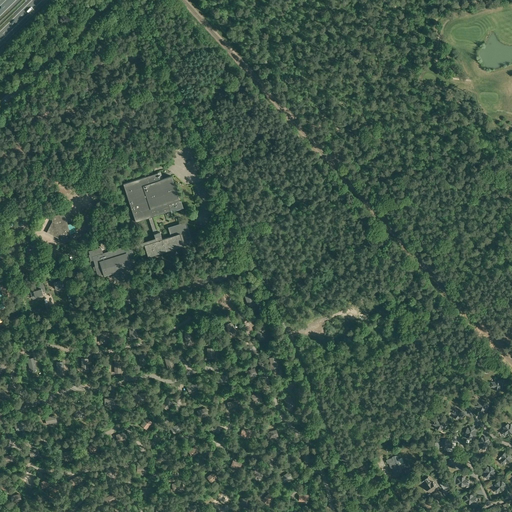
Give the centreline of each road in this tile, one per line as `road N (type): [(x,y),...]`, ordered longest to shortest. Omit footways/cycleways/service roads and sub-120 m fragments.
road 1 (unclassified): [(368,511),(140,0)]
road 2 (unclassified): [(0,104),(112,0)]
